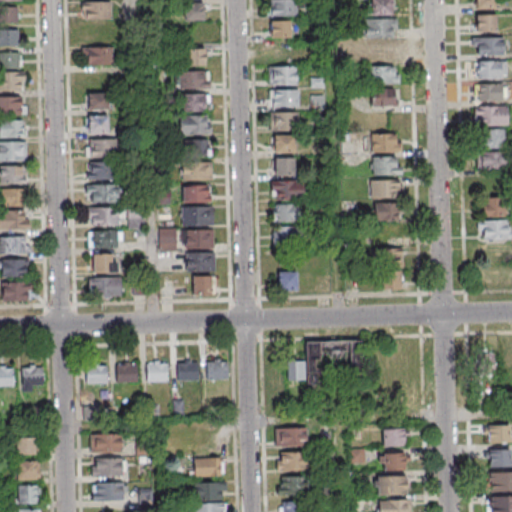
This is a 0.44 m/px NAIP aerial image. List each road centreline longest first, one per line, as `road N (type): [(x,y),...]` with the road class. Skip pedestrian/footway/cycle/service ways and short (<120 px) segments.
road 1 (residential): [(511,312),(0,328)]
road 2 (residential): [(449,511),(434,0)]
road 3 (residential): [(251,511),(236,0)]
road 4 (residential): [(66,511),(51,0)]
